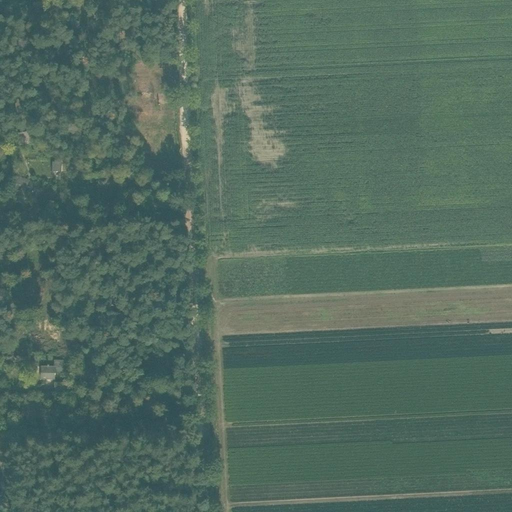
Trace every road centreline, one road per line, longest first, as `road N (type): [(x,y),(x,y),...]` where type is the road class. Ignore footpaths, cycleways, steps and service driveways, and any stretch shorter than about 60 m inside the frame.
road 1 (track): [(194,219),(205,511)]
road 2 (track): [(182,0),(194,219)]
road 3 (track): [(0,443),(202,435)]
road 4 (track): [(0,229),(194,219)]
